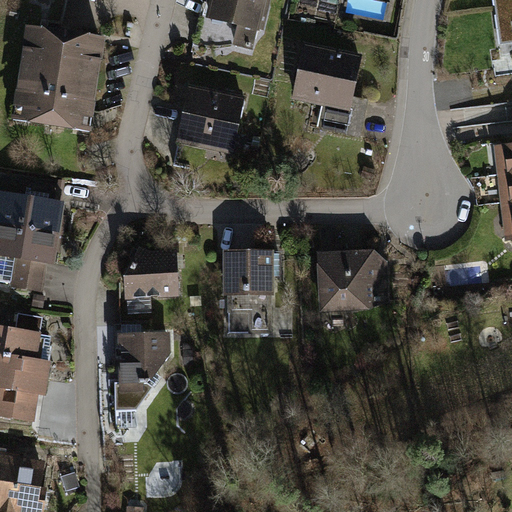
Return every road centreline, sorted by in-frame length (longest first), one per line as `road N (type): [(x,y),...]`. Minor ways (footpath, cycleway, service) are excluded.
road 1 (residential): [(428,209),(201,213),(152,197),(127,158),(162,0)]
road 2 (residential): [(427,0),(419,108),(428,209)]
